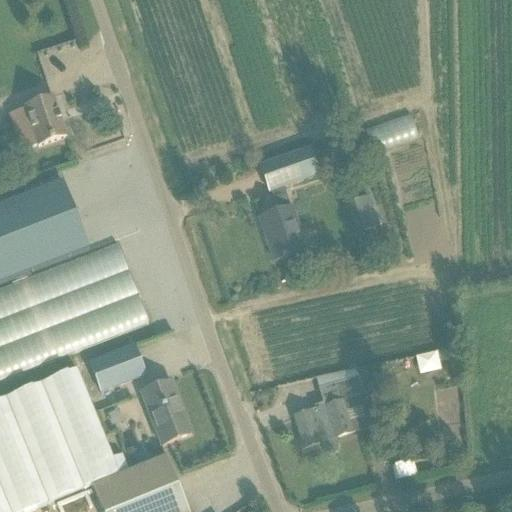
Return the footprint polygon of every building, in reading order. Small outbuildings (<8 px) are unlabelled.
[(66,139),(53,101),(50,102),(25,110),(38,149),(66,139)] [(376,130),(381,154),(425,146),(420,122),(376,130)] [(287,259),(294,257),(306,253),(291,210),(290,211),(283,191),(318,178),(308,151),(279,162),(260,168),(270,195),(272,194),(279,215),(260,221),(274,264),(282,261),(283,262),(288,261),(287,259)] [(122,239),(146,235),(136,172),(112,176),(122,239)] [(96,243),(118,239),(105,181),(84,186),(96,243)] [(0,285),(89,251),(63,185),(0,209),(0,285)] [(377,202),(358,209),(369,239),(388,232),(377,202)] [(0,293),(0,384),(156,336),(131,253),(0,293)] [(134,348),(89,365),(101,395),(146,378),(134,348)] [(458,349),(436,354),(438,364),(460,358),(458,349)] [(324,409),(294,419),(304,451),(321,445),(323,453),(329,458),(337,455),(338,448),(336,440),(368,430),(358,398),(373,394),(365,369),(356,372),(335,378),(316,383),(324,409)] [(76,371),(0,402),(0,511),(27,511),(119,475),(76,371)] [(160,449),(173,444),(191,437),(172,385),(140,397),(160,449)] [(449,472),(459,460),(448,451),(439,464),(449,472)] [(187,511),(166,458),(92,488),(101,511),(187,511)] [(397,466),(388,469),(395,492),(404,489),(397,466)]
